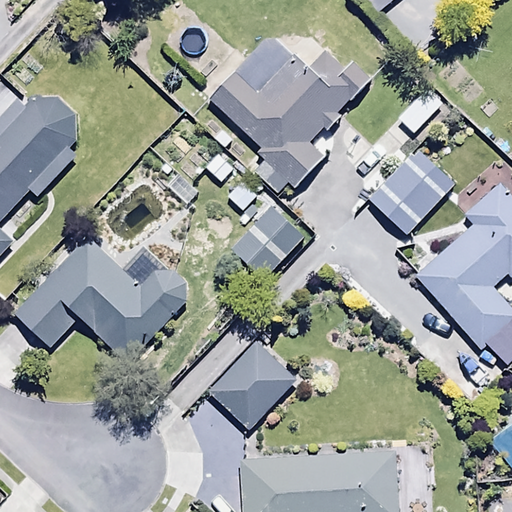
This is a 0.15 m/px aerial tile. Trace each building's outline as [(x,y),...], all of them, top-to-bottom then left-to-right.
[(357,0),(371,17),(393,0),(357,0)] [(232,73),(213,91),(204,82),(195,91),(262,161),(251,171),(274,196),(288,184),(292,189),(322,160),(305,143),(319,130),(322,133),(339,118),(336,114),(369,83),(348,62),(339,70),(308,38),(290,55),(294,59),(255,97),(232,73)] [(0,256),(12,244),(0,232),(0,219),(27,192),(35,200),(76,158),(69,151),(75,144),(74,116),(56,101),(28,105),(22,111),(0,88),(0,256)] [(423,90),(395,122),(412,137),(440,105),(423,90)] [(196,195),(176,175),(163,189),(183,208),(196,195)] [(255,197),(238,182),(223,199),(240,214),(255,197)] [(411,276),(413,279),(479,353),(511,323),(511,313),(491,290),(505,277),(509,281),(511,277),(511,201),(496,183),(461,214),(470,224),(411,276)] [(303,242),(270,208),(226,251),(260,285),(303,242)] [(87,239),(10,314),(49,350),(76,320),(127,366),(183,305),(183,286),(168,273),(152,274),(137,290),(87,239)] [(293,383),(253,344),(205,393),(244,432),(293,383)] [(395,511),(393,455),(238,462),(240,511),(395,511)]
